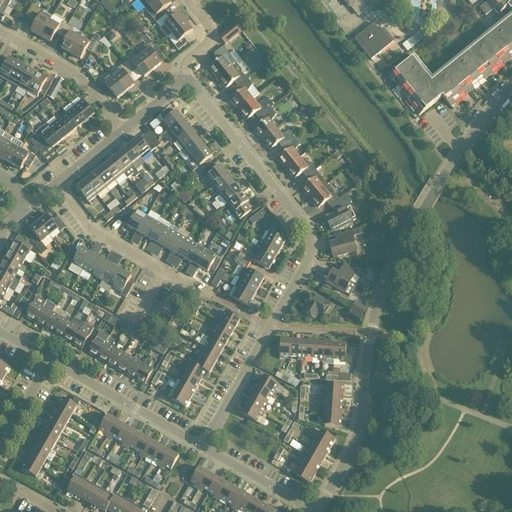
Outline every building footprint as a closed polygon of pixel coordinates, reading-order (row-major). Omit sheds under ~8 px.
[(74,10),(77,4),(70,0),(67,6),(74,10)] [(110,15),(115,10),(105,0),(101,4),(110,15)] [(137,0),(146,11),(150,8),(149,7),(158,0),(137,0)] [(162,12),(171,5),(167,0),(158,0),(149,7),(150,8),(156,16),(153,19),(156,24),(166,16),(162,12)] [(342,0),(349,7),(350,6),(352,10),(365,11),(369,8),(369,10),(381,0),(342,0)] [(508,55),(511,51),(511,0),(489,0),(479,8),(485,16),(496,8),(500,14),(508,8),(511,11),(511,10),(511,14),(432,79),(415,57),(388,78),(392,82),(395,79),(404,90),(400,93),(407,101),(410,98),(419,109),(415,112),(419,116),(442,97),(451,107),(455,104),(452,100),(463,92),(466,95),(474,89),(471,85),(481,77),(484,80),(492,74),(489,70),(500,61),(503,65),(511,59),(508,55)] [(0,21),(2,23),(5,17),(3,16),(8,6),(3,3),(0,1),(0,21)] [(31,19),(37,9),(32,6),(26,16),(31,19)] [(52,17),(43,12),(37,9),(31,19),(36,22),(31,32),(41,38),(50,21),(52,17)] [(23,22),(26,16),(20,13),(17,19),(23,22)] [(166,38),(171,34),(186,23),(179,14),(170,21),(166,16),(156,24),(160,29),(159,30),(166,38)] [(50,43),(56,34),(61,37),(67,26),(62,23),(59,27),(50,21),(41,38),(50,43)] [(188,43),(184,39),(193,32),(186,23),(171,34),(178,43),(174,46),(178,51),(188,43)] [(238,23),(223,36),(229,44),(232,41),(242,33),(244,31),(238,23)] [(394,43),(383,29),(379,32),(373,25),(354,40),(371,61),(394,43)] [(66,40),(61,49),(71,55),(80,38),(70,33),(73,29),(67,26),(61,37),(66,40)] [(428,35),(424,29),(403,46),(408,52),(428,35)] [(97,42),(99,39),(94,36),(90,44),(80,38),(71,55),(80,60),(86,51),(91,54),(97,43),(97,42)] [(147,46),(146,45),(142,49),(145,53),(141,57),(153,71),(161,64),(155,55),(159,52),(151,42),(147,46)] [(97,43),(91,54),(97,57),(103,46),(97,43)] [(213,74),(215,74),(218,78),(232,68),(226,60),(229,57),(230,55),(227,52),(230,49),(227,46),(224,49),(223,47),(214,54),(214,56),(219,61),(210,68),(210,70),(213,74)] [(259,69),(266,63),(255,49),(247,55),(259,69)] [(137,70),(144,78),(153,71),(141,57),(132,64),(129,60),(124,64),(132,73),(137,70)] [(0,77),(8,82),(17,67),(19,64),(9,59),(7,62),(2,59),(0,62),(0,72),(1,73),(0,74),(0,77)] [(18,87),(28,70),(19,64),(17,67),(8,82),(18,87)] [(134,86),(128,77),(132,73),(124,64),(120,67),(123,71),(114,78),(126,93),(134,86)] [(224,88),(226,88),(227,88),(234,82),(237,87),(247,79),(241,72),(241,71),(236,64),(232,68),(218,78),(221,82),(221,84),(224,88)] [(27,93),(37,75),(28,70),(18,87),(27,93)] [(102,81),(117,100),(126,93),(114,78),(111,74),(102,81)] [(44,97),(50,86),(45,83),(47,80),(37,75),(27,93),(37,98),(39,94),(44,97)] [(52,90),(57,93),(64,82),(58,79),(52,90)] [(234,106),(236,106),(239,110),(252,99),(247,93),(252,86),(247,79),(237,87),(235,89),(238,94),(231,100),(231,102),(234,106)] [(247,120),(248,120),(255,114),(258,119),(274,106),(267,98),(258,106),(252,99),(239,110),(242,113),(242,116),(245,120),(247,120)] [(74,107),(86,122),(94,115),(83,101),(74,107)] [(258,135),(260,136),(263,139),(276,129),(271,122),(276,115),(273,111),(276,109),(274,106),(258,119),(262,123),(255,129),(255,131),(258,135)] [(66,114),(77,129),(86,122),(74,107),(66,114)] [(162,124),(169,133),(183,121),(176,112),(173,115),(169,110),(157,119),(162,124)] [(7,118),(11,120),(13,116),(10,114),(4,111),(2,115),(7,118)] [(57,121),(69,136),(77,129),(66,114),(57,121)] [(23,122),(13,116),(11,120),(21,126),(23,122)] [(49,128),(61,142),(69,136),(57,121),(49,128)] [(176,142),(191,130),(183,121),(169,133),(176,142)] [(49,128),(46,125),(33,136),(35,139),(37,141),(37,140),(45,150),(50,147),(52,149),(61,142),(49,128)] [(269,149),(271,149),(278,144),(282,148),(294,139),(288,131),(286,134),(282,136),(276,129),(263,139),(266,143),(266,145),(269,149)] [(183,151),(198,139),(191,130),(176,142),(183,151)] [(130,146),(142,160),(151,153),(148,149),(153,146),(155,149),(160,145),(149,132),(140,139),(139,138),(130,146)] [(12,139),(4,134),(1,138),(0,140),(0,158),(1,160),(11,143),(10,143),(12,139)] [(32,145),(32,144),(33,143),(37,141),(35,139),(33,136),(28,139),(32,145)] [(190,159),(205,148),(198,139),(183,151),(190,159)] [(282,165),(284,165),(287,169),(300,158),(294,151),(297,148),(300,146),(294,139),(282,148),(286,153),(279,159),(278,161),(282,165)] [(40,154),(45,150),(37,140),(37,141),(33,143),(32,144),(40,154)] [(11,165),(20,149),(11,143),(1,160),(11,165)] [(121,153),(133,167),(142,160),(130,146),(121,153)] [(191,160),(185,164),(192,174),(193,173),(196,178),(202,173),(202,172),(213,164),(209,159),(212,157),(205,148),(190,159),(191,160)] [(20,149),(11,165),(20,171),(30,154),(20,149)] [(338,160),(342,156),(339,152),(334,156),(338,160)] [(136,178),(139,175),(132,167),(133,167),(121,153),(112,160),(124,174),(123,174),(127,179),(133,175),(136,178)] [(293,179),(295,179),(302,173),(306,178),(315,170),(310,163),(305,165),(300,158),(287,169),(290,172),(289,175),(293,179)] [(115,181),(123,174),(124,174),(112,160),(103,167),(115,181)] [(202,173),(206,177),(205,178),(213,187),(227,175),(220,166),(217,169),(213,164),(202,172),(202,173)] [(346,171),(350,176),(355,171),(352,166),(346,171)] [(95,174),(106,188),(115,181),(103,167),(95,174)] [(305,194),(308,195),(311,198),(326,186),(326,183),(323,179),(320,178),(321,177),(315,170),(306,178),(310,182),(302,188),(302,190),(305,194)] [(155,176),(159,181),(166,176),(164,173),(160,172),(155,176)] [(100,200),(109,193),(106,189),(106,188),(95,174),(86,181),(97,196),(100,200)] [(220,196),(234,184),(227,175),(213,187),(220,196)] [(88,203),(97,196),(86,181),(76,189),(88,203)] [(227,205),(241,193),(234,184),(220,196),(227,205)] [(316,208),(319,208),(326,203),(330,207),(333,205),(339,200),(333,193),(332,191),(329,187),(326,186),(311,198),(313,202),(313,204),(316,208)] [(191,199),(184,191),(179,195),(186,204),(191,199)] [(251,212),(246,205),(249,202),(241,193),(227,205),(234,214),(235,213),(241,220),(251,212)] [(356,220),(349,204),(351,203),(347,194),(341,198),(339,200),(333,205),(336,210),(333,211),(335,216),(326,220),(332,232),(337,229),(338,230),(340,231),(343,229),(343,228),(343,227),(356,220)] [(110,211),(119,204),(115,200),(107,206),(110,211)] [(110,213),(114,217),(121,212),(117,207),(110,213)] [(180,214),(186,217),(189,212),(183,209),(180,214)] [(136,232),(138,233),(147,217),(137,211),(134,216),(129,213),(123,223),(129,226),(128,228),(136,232)] [(253,225),(263,217),(259,212),(249,220),(253,225)] [(107,223),(114,217),(110,213),(103,218),(107,223)] [(57,219),(52,223),(45,214),(37,221),(49,237),(58,230),(60,232),(65,229),(57,219)] [(148,239),(157,223),(147,217),(138,233),(136,232),(133,238),(136,239),(139,234),(148,239)] [(47,251),(41,243),(49,237),(37,221),(28,228),(35,236),(30,240),(42,255),(47,251)] [(159,245),(158,245),(167,228),(157,223),(148,239),(156,244),(153,249),(156,251),(159,245)] [(379,225),(373,227),(375,234),(382,232),(379,225)] [(273,227),(270,233),(264,243),(280,251),(285,242),(280,239),(283,233),(273,227)] [(168,250),(177,234),(167,228),(158,245),(159,245),(168,250)] [(230,242),(233,238),(234,238),(225,230),(225,231),(221,235),(230,242)] [(329,244),(330,245),(331,245),(334,256),(333,257),(356,251),(353,239),(351,231),(335,237),(336,243),(329,244)] [(176,255),(177,256),(187,240),(177,234),(168,250),(176,255)] [(17,244),(14,243),(9,252),(24,261),(30,252),(32,249),(21,237),(17,244)] [(187,262),(197,245),(187,240),(177,256),(176,255),(173,260),(176,262),(179,257),(187,262)] [(259,252),(274,261),(280,251),(264,243),(259,252)] [(199,268),(197,267),(206,251),(197,245),(187,262),(196,266),(193,272),(196,273),(199,268)] [(91,254),(90,253),(81,248),(79,253),(73,250),(68,260),(73,263),(72,265),(82,270),(91,254)] [(92,276),(101,260),(93,255),(96,250),(93,248),(90,253),(91,254),(82,270),(92,276)] [(197,267),(199,268),(207,273),(210,269),(215,272),(221,261),(216,259),(217,257),(206,251),(197,267)] [(259,253),(255,251),(251,259),(241,253),(238,258),(249,265),(251,261),(269,270),(274,261),(259,252),(259,253)] [(3,262),(19,271),(24,261),(9,252),(3,262)] [(248,271),(246,270),(249,265),(238,258),(235,264),(243,269),(238,277),(258,289),(264,279),(248,270),(248,271)] [(102,282),(111,265),(113,266),(115,261),(112,259),(109,265),(101,260),(92,276),(102,282)] [(0,267),(0,272),(14,280),(19,271),(3,262),(0,267)] [(112,287),(121,271),(113,266),(111,265),(102,282),(112,287)] [(326,283),(325,286),(331,290),(332,287),(344,293),(356,272),(344,265),(339,275),(332,271),(326,283)] [(121,271),(112,287),(122,293),(120,295),(126,299),(134,284),(129,281),(131,277),(121,271)] [(17,295),(20,290),(17,288),(19,284),(14,281),(14,280),(0,272),(0,284),(8,290),(17,295)] [(216,289),(222,279),(223,277),(217,274),(211,285),(216,289)] [(237,278),(239,279),(234,287),(253,298),(258,289),(238,277),(237,278)] [(47,290),(52,293),(54,288),(56,285),(51,282),(49,285),(47,290)] [(0,298),(3,299),(8,290),(0,284),(0,298)] [(228,297),(232,299),(247,308),(253,298),(234,287),(228,297)] [(314,319),(317,314),(322,317),(329,304),(311,294),(304,307),(307,308),(304,314),(314,319)] [(37,297),(34,302),(25,317),(35,323),(43,308),(46,302),(37,297)] [(8,314),(12,316),(12,317),(17,320),(28,301),(23,298),(17,308),(15,313),(11,310),(8,314)] [(351,309),(362,316),(366,309),(355,302),(351,309)] [(85,308),(91,311),(94,306),(88,303),(85,308)] [(100,309),(94,306),(91,311),(97,315),(100,309)] [(44,328),(53,313),(43,308),(35,323),(44,328)] [(351,309),(350,310),(346,318),(359,326),(364,317),(351,309)] [(53,334),(62,318),(53,313),(44,328),(53,334)] [(165,332),(172,319),(161,313),(154,325),(165,332)] [(218,321),(234,330),(240,321),(225,313),(222,319),(220,318),(218,321)] [(63,339),(71,324),(62,318),(53,334),(63,339)] [(118,322),(112,318),(109,323),(115,326),(118,322)] [(123,327),(120,332),(124,334),(128,326),(119,320),(117,324),(123,327)] [(234,330),(218,321),(216,324),(218,325),(215,331),(229,339),(234,330)] [(72,344),(81,329),(71,324),(63,339),(72,344)] [(85,325),(82,330),(81,329),(72,344),(82,350),(93,329),(85,325)] [(128,336),(130,332),(136,335),(138,331),(128,326),(124,334),(128,336)] [(229,339),(215,331),(212,337),(210,335),(208,338),(224,348),(229,339)] [(97,359),(106,343),(96,338),(88,353),(97,359)] [(224,348),(208,338),(206,342),(208,343),(205,349),(219,357),(224,348)] [(110,342),(108,341),(106,344),(106,343),(97,359),(107,364),(115,349),(108,344),(110,342)] [(291,358),(292,341),(280,341),(279,359),(283,360),(283,357),(291,358)] [(301,361),(302,342),(292,341),(291,358),(298,358),(298,361),(301,361)] [(312,359),(313,343),(302,342),(301,361),(305,361),(305,359),(312,359)] [(323,362),(324,344),(313,343),(312,359),(319,360),(319,362),(323,362)] [(334,361),(335,344),(324,344),(323,362),(326,362),(327,360),(334,361)] [(335,344),(334,361),(341,361),(341,363),(345,364),(346,345),(335,344)] [(127,351),(125,350),(123,353),(115,349),(107,364),(116,369),(125,354),(127,351)] [(219,357),(205,349),(202,354),(200,353),(198,356),(214,366),(219,357)] [(134,359),(125,354),(116,369),(126,375),(134,359)] [(214,366),(198,356),(196,359),(198,360),(195,366),(192,364),(191,364),(209,374),(214,366)] [(134,359),(126,375),(135,380),(144,365),(134,359)] [(151,363),(146,360),(144,365),(135,380),(145,386),(153,370),(149,368),(151,363)] [(0,375),(4,378),(9,369),(0,363),(0,375)] [(209,374),(191,364),(186,373),(201,381),(205,373),(209,375),(209,374)] [(201,381),(186,373),(181,382),(196,390),(201,381)] [(339,382),(350,382),(351,382),(352,375),(339,374),(339,377),(339,382)] [(258,386),(275,396),(276,393),(274,391),(278,385),(264,377),(258,386)] [(196,390),(181,382),(176,391),(190,399),(196,390)] [(170,387),(164,384),(161,390),(167,393),(170,387)] [(326,395),(343,397),(343,386),(327,385),(326,395)] [(253,396),(267,404),(271,398),(273,399),(275,396),(258,386),(253,396)] [(190,399),(176,391),(171,400),(185,408),(190,399)] [(326,406),(342,407),(343,397),(326,395),(326,406)] [(248,405),(264,415),(266,411),(264,410),(267,404),(253,396),(248,405)] [(80,401),(75,398),(72,403),(77,406),(80,401)] [(57,408),(71,416),(77,407),(62,399),(57,408)] [(261,426),(267,417),(264,415),(248,405),(242,415),(261,426)] [(325,416),(341,417),(342,407),(326,406),(325,416)] [(52,417),(66,425),(71,416),(57,408),(52,417)] [(107,438),(116,421),(107,416),(99,430),(105,434),(104,436),(107,438)] [(341,417),(325,416),(324,426),(341,428),(341,417)] [(47,426),(61,434),(66,425),(52,417),(47,426)] [(116,421),(107,438),(110,439),(111,437),(117,441),(125,426),(116,421)] [(42,435),(56,443),(61,434),(47,426),(42,435)] [(125,426),(117,441),(123,444),(122,446),(125,448),(134,431),(125,426)] [(134,431),(125,448),(128,450),(129,448),(135,451),(143,436),(134,431)] [(316,441),(330,449),(335,440),(321,432),(316,441)] [(37,443),(51,452),(56,443),(42,435),(37,443)] [(143,436),(135,451),(141,454),(139,456),(143,458),(152,442),(143,436)] [(330,449),(316,441),(311,450),(325,458),(330,449)] [(152,442),(143,458),(146,460),(147,458),(153,461),(161,447),(152,442)] [(32,452),(46,460),(51,452),(37,443),(32,452)] [(161,447),(153,461),(158,464),(157,466),(160,468),(170,452),(161,447)] [(325,458),(311,450),(306,459),(320,467),(325,458)] [(27,461),(41,469),(46,460),(32,452),(27,461)] [(170,452),(160,468),(163,470),(165,468),(171,471),(179,457),(170,452)] [(320,467),(306,459),(301,468),(315,476),(320,467)] [(41,469),(27,461),(21,470),(36,479),(41,469)] [(199,490),(208,474),(199,468),(191,483),(197,486),(196,488),(199,490)] [(315,476),(301,468),(295,477),(310,485),(315,476)] [(112,496),(86,481),(74,474),(69,484),(71,485),(67,492),(102,511),(106,511),(107,511),(108,511),(146,511),(113,493),(112,496)] [(208,474),(199,490),(202,492),(203,490),(209,493),(217,479),(208,474)] [(217,479),(209,493),(214,496),(213,498),(216,500),(226,484),(217,479)] [(226,484),(216,500),(220,502),(221,500),(226,503),(235,489),(226,484)] [(235,489),(226,503),(232,506),(231,508),(234,510),(244,494),(235,489)] [(244,494),(234,510),(238,511),(239,510),(242,511),(244,511),(252,499),(244,494)] [(252,499),(244,511),(256,511),(261,504),(252,499)]
